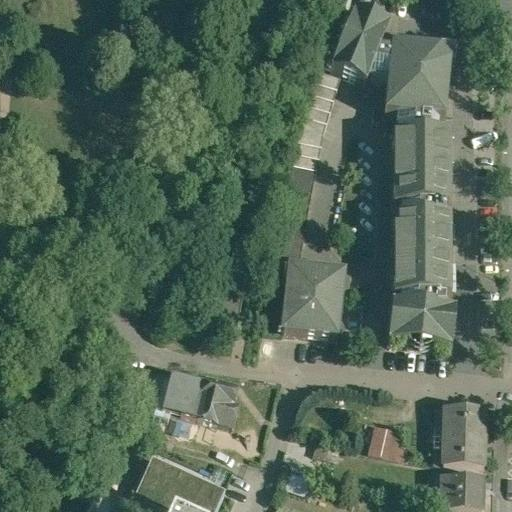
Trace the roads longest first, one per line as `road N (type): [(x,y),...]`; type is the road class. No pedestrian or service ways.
road 1 (track): [(56,311),(129,349),(211,136),(262,63),(257,0)]
road 2 (residential): [(256,511),(297,405),(326,368),(511,382)]
road 3 (track): [(326,368),(129,349),(38,434)]
